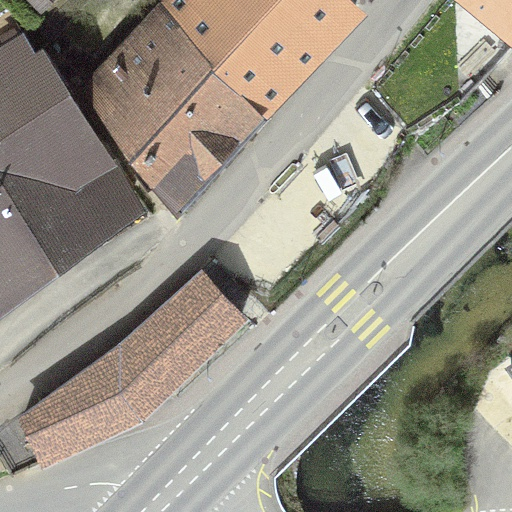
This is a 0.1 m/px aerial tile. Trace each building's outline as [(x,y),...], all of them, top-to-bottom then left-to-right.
[(351,0),(169,0),(165,5),(261,105),(355,3),(351,0)] [(511,0),(456,0),(459,101),(511,41),(511,0)] [(171,201),(261,105),(165,5),(88,90),(171,201)] [(0,63),(0,170),(49,249),(131,194),(43,51),(7,75),(0,63)] [(17,271),(49,249),(0,170),(0,302),(26,282),(17,271)] [(196,274),(136,325),(177,377),(239,315),(196,274)] [(96,435),(177,377),(136,325),(29,407),(61,452),(96,435)]
